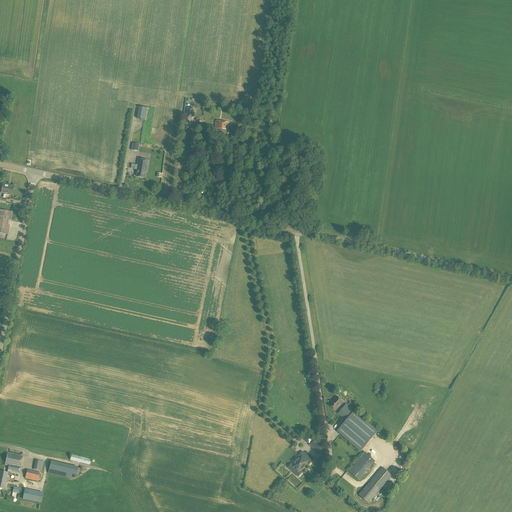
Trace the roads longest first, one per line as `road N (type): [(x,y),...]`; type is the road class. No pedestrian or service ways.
road 1 (tertiary): [(511,279),(34,173)]
road 2 (unknown): [(244,218),(272,349),(263,411),(305,446)]
road 3 (tertiary): [(0,352),(34,173)]
